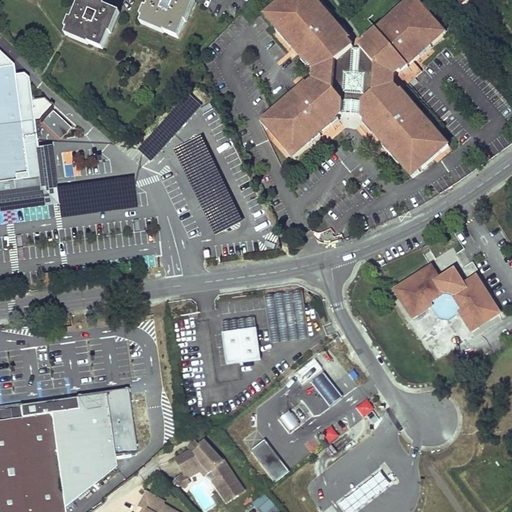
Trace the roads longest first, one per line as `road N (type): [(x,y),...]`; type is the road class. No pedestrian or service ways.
road 1 (residential): [(0,309),(327,260)]
road 2 (residential): [(295,209),(225,66),(235,47),(254,45),(285,83)]
road 3 (residential): [(327,260),(428,215),(511,160)]
road 4 (residential): [(327,260),(339,306),(378,376),(400,407),(424,421)]
road 5 (residential): [(295,209),(356,157),(368,159),(394,193)]
road 6 (residential): [(480,139),(498,117),(464,75),(446,69),(440,92)]
